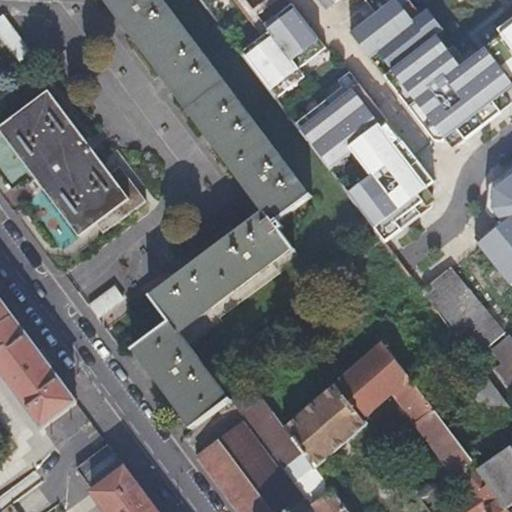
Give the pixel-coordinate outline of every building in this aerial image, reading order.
[(309,198),(156,0),(105,0),(152,60),(267,215),(154,300),(173,325),(135,353),(193,429),(229,400),(177,332),(292,247),(275,224),(309,198)] [(108,172),(77,132),(46,92),(0,127),(0,132),(18,157),(78,238),(100,222),(107,231),(146,202),(118,165),(108,172)] [(415,270),(408,260),(402,251),(407,246),(372,198),(359,209),(410,275),(415,270)] [(511,343),(450,265),(425,285),(511,395),(511,343)] [(0,511),(157,511),(123,465),(90,490),(106,511),(0,511),(0,370),(41,427),(76,402),(0,298),(0,511)] [(352,511),(316,465),(286,425),(252,382),(229,400),(302,497),(304,495),(316,511),(290,511),(287,507),(280,511),(272,511),(217,438),(196,454),(238,511),(352,511)]
